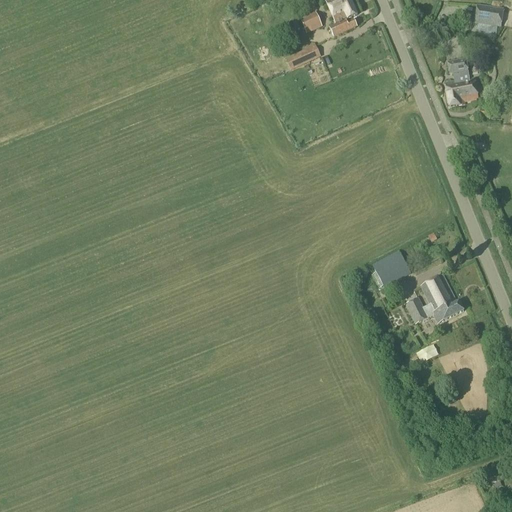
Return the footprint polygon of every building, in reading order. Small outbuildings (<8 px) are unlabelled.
[(338,22),(339,25),(342,23),(341,21),(342,21),(347,18),(348,21),(357,16),(349,0),(330,0),(325,2),(335,24),(338,22)] [(501,29),(504,10),(476,6),(474,25),(478,26),(477,38),(495,40),(497,28),(501,29)] [(306,35),(322,28),(315,13),(300,21),(306,35)] [(347,26),(345,22),(342,23),(339,25),(329,30),(334,40),(357,29),(354,22),(347,26)] [(485,40),(480,41),(478,45),(479,50),(483,52),(488,51),(491,47),(490,42),(485,40)] [(290,72),(320,59),(314,44),(303,49),(304,52),(285,60),(290,72)] [(469,81),(466,61),(447,64),(449,76),(456,75),(457,83),(445,85),(449,109),(464,106),(464,104),(478,101),(474,80),(469,81)] [(490,120),(491,111),(480,110),(479,119),(490,120)] [(384,290),(411,275),(399,253),(372,267),(384,290)] [(449,267),(443,270),(448,277),(453,274),(449,267)] [(456,305),(443,277),(421,288),(430,306),(423,310),(418,300),(405,307),(415,326),(433,317),(437,326),(464,313),(459,303),(456,305)] [(383,359),(380,351),(375,353),(378,361),(383,359)] [(490,483),(498,480),(496,474),(488,477),(490,483)]
